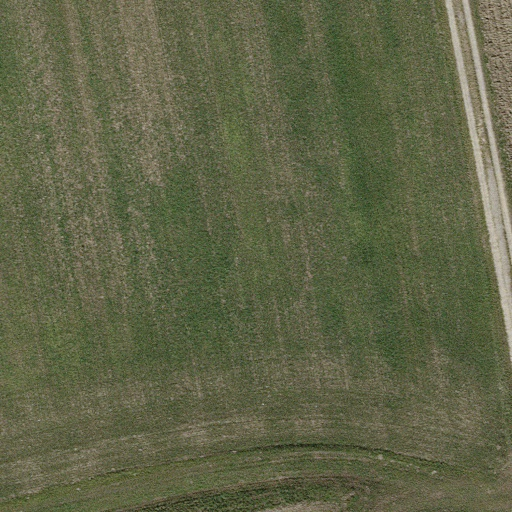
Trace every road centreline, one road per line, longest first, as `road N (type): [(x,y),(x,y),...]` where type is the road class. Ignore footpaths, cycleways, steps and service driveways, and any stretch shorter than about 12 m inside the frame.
road 1 (track): [(58,511),(369,449),(455,480)]
road 2 (track): [(444,0),(511,348)]
road 3 (track): [(511,502),(455,480),(388,511)]
